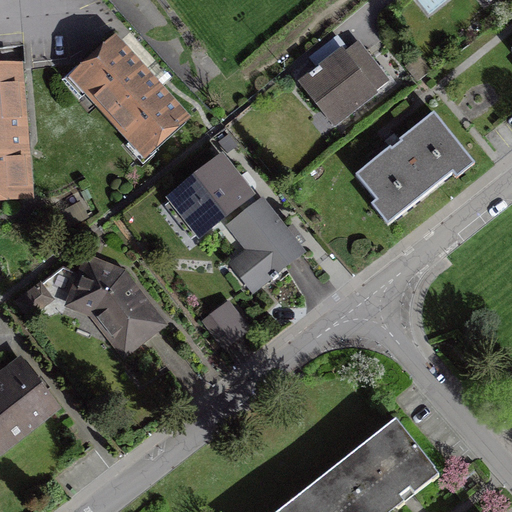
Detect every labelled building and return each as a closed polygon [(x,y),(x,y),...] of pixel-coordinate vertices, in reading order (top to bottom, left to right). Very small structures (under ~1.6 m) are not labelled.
[(147,80),(115,45),(94,63),(84,73),(77,66),(61,80),(79,100),(89,91),(138,145),(142,141),(149,149),(183,119),(158,92),(160,90),(159,89),(161,86),(153,77),(151,79),(149,78),(149,79),(147,80)] [(341,52),(301,85),(321,110),(328,104),(341,120),(374,93),(368,85),(383,73),(361,47),(347,59),(341,52)] [(10,72),(0,73),(0,198),(20,197),(17,157),(14,117),(10,72)] [(468,157),(433,113),(399,140),(402,143),(397,147),(391,151),(390,149),(355,176),(377,203),(379,201),(395,220),(455,172),(453,169),(468,157)] [(220,162),(164,207),(178,225),(188,217),(201,233),(247,196),(220,162)] [(302,254),(261,202),(230,226),(253,255),(240,265),(258,288),(271,278),(273,281),(278,277),(276,274),(302,254)] [(79,204),(64,213),(71,226),(86,217),(79,204)] [(73,300),(93,308),(105,323),(102,325),(124,353),(151,332),(160,325),(121,276),(88,263),(73,300)] [(248,329),(229,305),(205,323),(224,348),(248,329)] [(58,408),(23,364),(0,382),(0,453),(58,408)] [(435,468),(395,419),(278,511),(379,511),(403,493),(435,468)]
